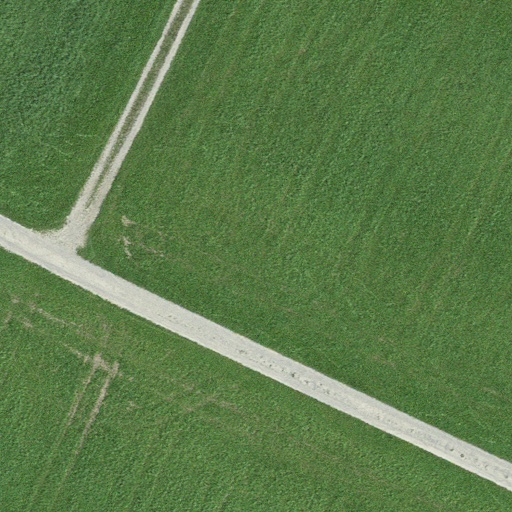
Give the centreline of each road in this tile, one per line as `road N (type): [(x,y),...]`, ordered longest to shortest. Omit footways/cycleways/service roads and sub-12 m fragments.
road 1 (track): [(0,230),(511,477)]
road 2 (track): [(190,0),(59,265)]
